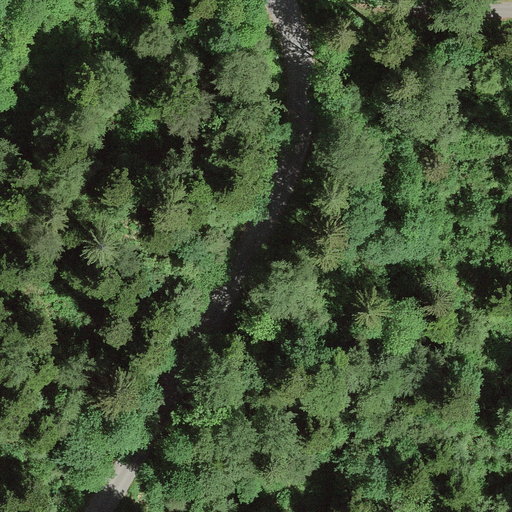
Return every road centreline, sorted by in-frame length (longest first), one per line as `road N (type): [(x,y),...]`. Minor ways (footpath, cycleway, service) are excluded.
road 1 (tertiary): [(280,0),(301,90),(281,188),(100,511)]
road 2 (track): [(374,0),(511,8)]
